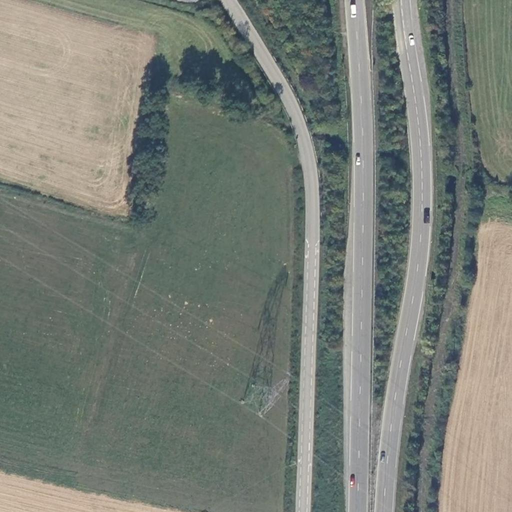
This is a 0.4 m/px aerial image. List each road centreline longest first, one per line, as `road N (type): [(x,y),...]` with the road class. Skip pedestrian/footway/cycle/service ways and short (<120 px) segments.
road 1 (unclassified): [(228,0),(286,96),(310,170),(303,511)]
road 2 (trunk): [(385,511),(424,214),(400,0)]
road 3 (trunk): [(353,0),(365,189),(359,511)]
